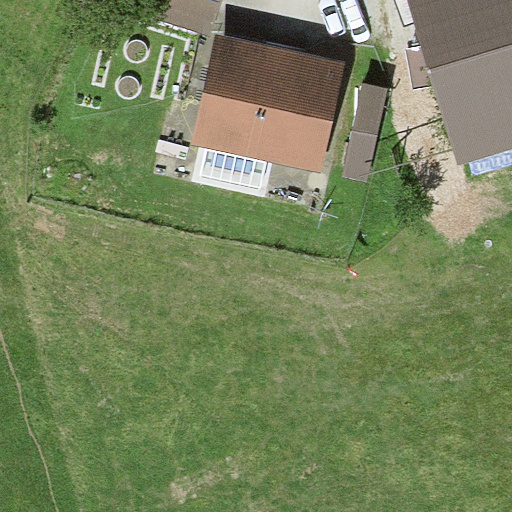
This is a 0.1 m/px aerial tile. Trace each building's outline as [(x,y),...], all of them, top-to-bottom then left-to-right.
[(146,0),(141,17),(216,41),(229,0),(146,0)] [(511,154),(511,0),(403,0),(458,171),(511,154)] [(192,36),(168,32),(152,118),(177,122),(192,36)] [(275,50),(218,37),(193,144),(320,173),(345,66),(275,50)] [(381,179),(390,96),(350,92),(341,174),(381,179)]
